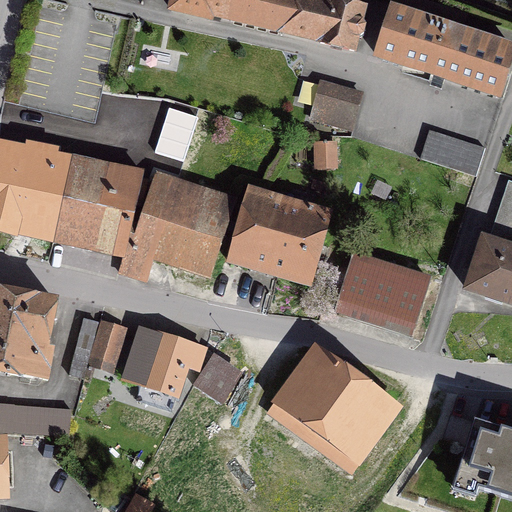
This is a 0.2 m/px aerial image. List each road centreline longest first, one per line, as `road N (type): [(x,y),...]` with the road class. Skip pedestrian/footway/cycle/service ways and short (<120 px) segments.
road 1 (residential): [(511,380),(458,376),(0,280)]
road 2 (unknown): [(6,0),(107,9),(226,37),(496,120)]
